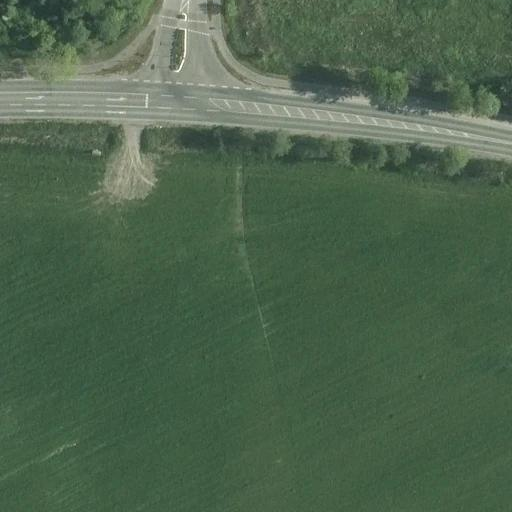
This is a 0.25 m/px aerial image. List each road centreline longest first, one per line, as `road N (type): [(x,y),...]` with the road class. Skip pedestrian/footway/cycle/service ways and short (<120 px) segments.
road 1 (tertiary): [(511,144),(173,106)]
road 2 (tertiary): [(173,106),(0,101)]
